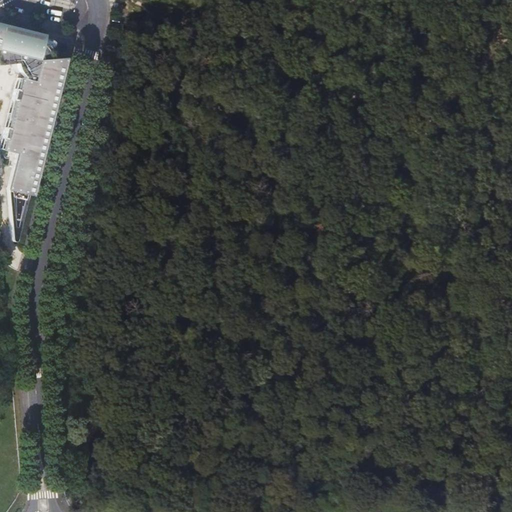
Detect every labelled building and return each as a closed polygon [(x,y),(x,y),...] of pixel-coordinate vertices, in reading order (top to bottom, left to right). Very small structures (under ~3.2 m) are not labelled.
[(7,29),(0,27),(0,64),(14,68),(22,70),(19,81),(18,85),(22,86),(18,97),(16,96),(13,107),(16,108),(9,133),(7,133),(4,144),(7,145),(4,155),(10,156),(15,158),(12,169),(6,192),(10,230),(21,233),(23,225),(21,224),(27,198),(30,199),(35,176),(33,175),(39,148),(42,149),(44,142),(41,141),(48,114),(51,114),(64,64),(56,66),(51,58),(52,54),(53,50),(52,46),(49,42),(46,39),(42,38),(36,36),(34,40),(6,32),(7,29)] [(36,36),(7,29),(6,32),(34,40),(36,36)] [(22,70),(14,68),(11,79),(19,81),(22,70)] [(16,108),(13,107),(7,133),(9,133),(16,108)] [(44,142),(51,114),(48,114),(41,141),(44,142)] [(35,176),(42,149),(39,148),(33,175),(35,176)] [(15,158),(10,156),(7,168),(12,169),(15,158)] [(23,225),(30,199),(27,198),(21,224),(23,225)] [(21,233),(10,230),(11,241),(19,240),(21,233)]
